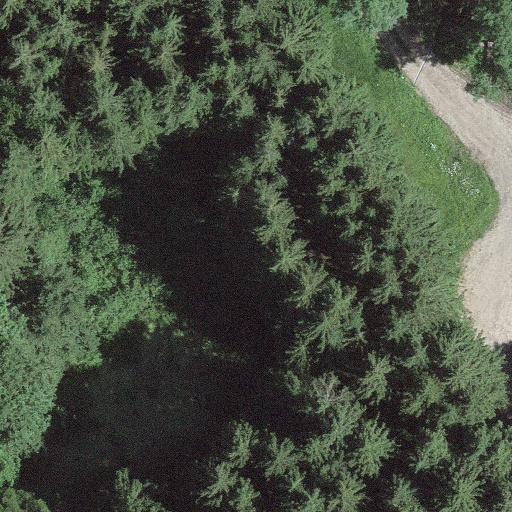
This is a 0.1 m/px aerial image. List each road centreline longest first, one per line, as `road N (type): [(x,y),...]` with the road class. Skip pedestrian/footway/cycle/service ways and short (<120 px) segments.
road 1 (track): [(371,0),(404,47),(511,155)]
road 2 (track): [(511,371),(495,287),(511,255)]
